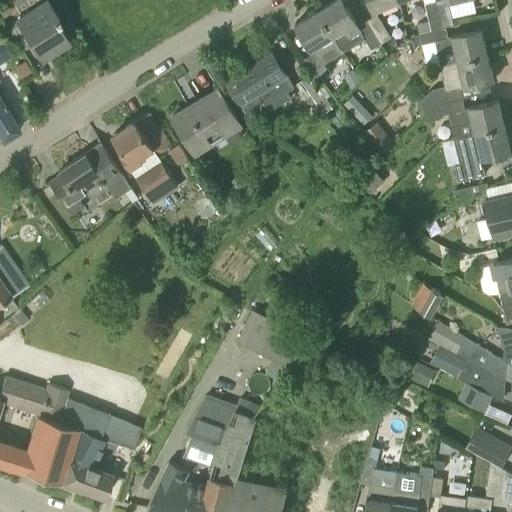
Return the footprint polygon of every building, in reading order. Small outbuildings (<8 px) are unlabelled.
[(62,46),(68,42),(58,25),(61,22),(47,0),(43,0),(22,14),(13,0),(0,0),(0,14),(6,24),(15,18),(32,45),(41,59),(48,55),(50,58),(64,49),(62,46)] [(358,25),(342,0),(334,0),(317,11),(342,52),(364,39),(371,49),(381,44),(366,20),(358,25)] [(368,0),(373,11),(397,1),(397,0),(368,0)] [(464,0),(437,0),(435,1),(442,27),(446,27),(453,25),(448,4),(464,0)] [(442,27),(435,1),(424,3),(429,20),(431,30),(442,27)] [(342,52),(317,11),(295,24),(310,50),(311,49),(314,52),(305,59),(322,80),(331,73),(323,64),(342,52)] [(391,38),(376,14),(366,20),(381,44),(391,38)] [(431,30),(429,20),(416,24),(419,33),(431,30)] [(440,66),(487,54),(481,28),(452,35),(452,36),(448,37),(446,27),(442,27),(431,30),(419,33),(422,44),(435,41),(441,65),(440,66)] [(421,43),(419,33),(413,35),(415,44),(421,43)] [(0,137),(2,141),(20,129),(6,107),(10,105),(6,98),(0,88),(0,64),(12,57),(0,38),(0,137)] [(286,74),(273,53),(227,82),(246,113),(264,102),(269,110),(290,97),(286,92),(293,87),(285,74),(286,74)] [(464,87),(493,80),(487,54),(440,66),(444,86),(431,89),(417,104),(421,117),(426,114),(426,115),(437,104),(463,98),(460,87),(464,86),(464,87)] [(33,72),(27,60),(17,66),(23,77),(33,72)] [(330,104),(310,74),(296,83),(317,114),(330,104)] [(240,125),(220,92),(218,88),(189,106),(172,116),(195,153),(240,125)] [(475,133),(504,126),(498,100),(469,107),(468,107),(465,108),(463,98),(437,104),(426,115),(428,121),(440,118),(439,115),(448,113),(451,126),(454,138),(475,133)] [(333,108),(330,104),(319,113),(321,116),(333,108)] [(367,109),(357,118),(363,124),(372,115),(367,109)] [(171,147),(149,113),(112,136),(124,152),(121,154),(145,190),(154,204),(179,188),(158,155),(171,147)] [(481,159),(510,152),(504,126),(475,133),(479,147),(466,150),(469,163),(452,167),(454,179),(481,172),(478,161),(481,158),(481,159)] [(388,136),(374,146),(379,153),(394,143),(388,136)] [(179,142),(171,147),(179,161),(187,156),(179,142)] [(61,174),(49,182),(57,194),(71,215),(84,207),(77,198),(87,191),(96,205),(112,195),(115,200),(126,192),(132,201),(138,197),(102,143),(59,171),(61,174)] [(360,181),(371,193),(385,180),(374,168),(360,181)] [(455,191),(459,206),(476,195),(474,186),(455,191)] [(511,228),(511,194),(485,201),(489,218),(493,236),(494,239),(511,235),(509,229),(511,228)] [(511,306),(511,258),(493,263),(503,308),(511,306)] [(281,292),(287,279),(279,274),(272,287),(281,292)] [(0,322),(12,314),(15,312),(13,309),(17,306),(11,298),(0,281),(0,322)] [(264,303),(270,289),(263,286),(257,299),(264,303)] [(432,316),(443,296),(430,289),(421,307),(412,302),(411,303),(432,316)] [(286,324),(291,315),(271,304),(266,314),(286,324)] [(15,312),(12,314),(21,325),(28,319),(19,309),(17,306),(13,309),(15,312)] [(506,324),(511,322),(511,306),(503,308),(506,324)] [(295,367),(318,341),(252,308),(237,340),(272,358),(295,367)] [(511,329),(508,328),(498,327),(504,351),(502,358),(502,359),(511,364),(511,329)] [(505,379),(506,362),(502,359),(502,358),(464,336),(455,353),(465,358),(505,379)] [(465,358),(455,353),(449,350),(440,368),(456,376),(465,358)] [(418,382),(426,365),(408,357),(401,374),(418,382)] [(465,381),(492,395),(497,385),(505,389),(505,379),(465,358),(456,376),(465,381)] [(0,399),(27,408),(34,385),(4,376),(0,388),(0,462),(9,465),(15,446),(0,441),(0,399)] [(484,412),(492,395),(465,381),(458,398),(484,412)] [(59,481),(75,427),(99,438),(108,415),(67,398),(68,391),(47,384),(45,389),(34,385),(27,408),(38,412),(27,450),(15,446),(9,465),(59,481)] [(183,453),(214,464),(214,461),(213,460),(216,447),(220,448),(224,434),(235,409),(235,408),(205,396),(185,430),(191,432),(183,453)] [(214,461),(214,464),(210,476),(232,480),(235,481),(256,416),(235,409),(224,434),(220,448),(216,447),(213,460),(214,461)] [(112,474),(91,467),(95,458),(101,446),(104,440),(99,438),(75,427),(59,481),(104,498),(112,474)] [(486,440),(478,454),(491,461),(501,467),(509,452),(486,440)] [(377,458),(380,449),(372,447),(370,456),(377,458)] [(370,487),(368,498),(366,498),(364,511),(391,511),(397,473),(397,471),(376,468),(378,461),(367,459),(360,485),(370,487)] [(487,469),(489,462),(481,459),(479,466),(487,469)] [(435,460),(434,468),(443,469),(445,461),(435,460)] [(170,511),(199,511),(207,486),(184,481),(189,470),(169,461),(167,463),(162,476),(147,507),(170,511)] [(507,470),(501,467),(491,461),(490,462),(489,470),(485,496),(466,494),(466,496),(463,511),(490,511),(492,504),(502,505),(507,470)] [(416,511),(417,508),(428,509),(430,495),(434,468),(424,466),(422,476),(397,473),(391,511),(416,511)] [(440,493),(445,469),(443,469),(434,468),(430,495),(440,496),(440,493)] [(510,511),(511,511),(511,473),(507,470),(502,505),(511,507),(510,511)] [(232,480),(210,476),(207,486),(199,511),(240,511),(247,483),(235,481),(232,480)] [(281,511),(286,491),(247,483),(240,511),(281,511)] [(463,511),(466,496),(440,493),(440,496),(437,511),(463,511)]
